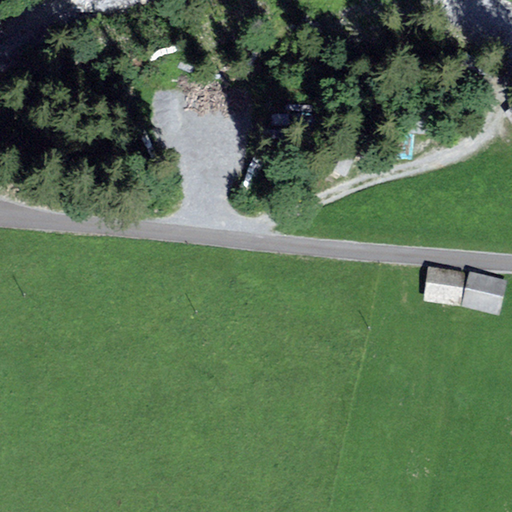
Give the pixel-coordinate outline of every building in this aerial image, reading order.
[(478,98),(490,70),(455,55),(443,84),(478,98)] [(403,109),(403,132),(441,132),(442,109),(403,109)] [(361,112),(352,134),(371,142),(381,121),(361,112)] [(326,141),(316,162),(343,175),(358,145),(339,136),(335,146),(326,141)] [(456,302),(459,276),(434,272),(430,298),(456,302)] [(495,311),(502,283),(474,277),(468,305),(495,311)]
